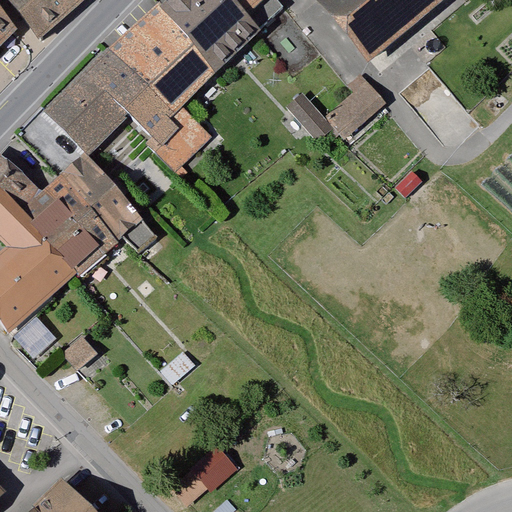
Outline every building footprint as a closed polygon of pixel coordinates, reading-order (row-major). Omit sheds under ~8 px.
[(84,0),(9,0),(41,37),(84,0)] [(256,34),(225,0),(170,0),(158,11),(221,77),(260,39),(256,34)] [(283,9),(274,0),(225,0),(256,34),(283,9)] [(446,0),(311,0),(367,66),(446,0)] [(0,49),(17,32),(0,7),(0,49)] [(187,110),(221,77),(158,11),(50,113),(90,152),(131,115),(178,164),(210,134),(187,110)] [(384,105),(358,76),(346,87),(355,97),(333,118),(349,136),(384,105)] [(333,127),(301,94),(285,109),(318,142),(333,127)] [(153,224),(90,152),(44,191),(58,206),(33,228),(76,277),(83,285),(153,224)] [(0,321),(10,336),(76,277),(33,228),(19,213),(39,192),(0,159),(0,242),(5,248),(0,252),(0,321)] [(15,335),(36,358),(59,338),(38,315),(15,335)] [(235,470),(216,447),(171,484),(190,507),(235,470)] [(85,511),(68,491),(43,511),(85,511)]
